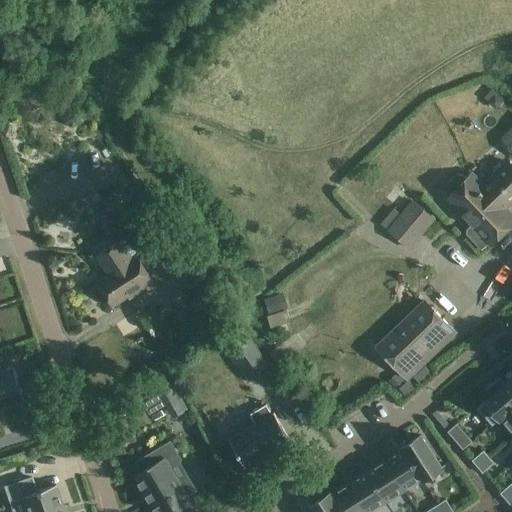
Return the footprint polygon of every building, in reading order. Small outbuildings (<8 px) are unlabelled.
[(501,102),(494,96),(488,103),(495,108),(501,102)] [(30,98),(1,107),(29,196),(45,191),(39,169),(108,148),(94,102),(37,120),(30,98)] [(511,129),(502,139),(511,148),(511,129)] [(483,185),(480,188),(485,193),(491,200),(494,196),(500,203),(503,206),(504,207),(505,208),(511,201),(511,165),(507,161),(483,185)] [(451,194),(446,198),(472,226),(466,231),(466,235),(480,249),(486,244),(488,246),(511,223),(511,215),(505,208),(504,207),(503,206),(500,203),(494,196),(491,200),(485,193),(480,188),(483,185),(472,173),(466,179),(457,175),(447,185),(451,194)] [(123,188),(104,200),(112,212),(130,201),(123,188)] [(431,222),(415,207),(411,204),(389,229),(408,247),(431,222)] [(108,275),(144,254),(134,240),(126,238),(121,241),(120,240),(96,256),(108,275)] [(144,254),(108,275),(97,282),(112,306),(128,296),(129,298),(153,283),(153,282),(160,277),(173,299),(190,288),(184,278),(194,271),(181,250),(162,262),(153,248),(144,254)] [(204,290),(191,297),(198,310),(211,302),(204,290)] [(281,295),(265,300),(270,315),(286,310),(281,295)] [(424,301),(377,347),(402,373),(449,328),(424,301)] [(231,359),(252,344),(237,323),(216,338),(231,359)] [(500,356),(496,351),(490,356),(494,361),(500,356)] [(14,367),(0,371),(0,406),(24,399),(14,367)] [(396,373),(388,380),(394,387),(402,380),(396,373)] [(499,377),(485,390),(490,396),(477,408),(492,425),(499,419),(511,407),(511,377),(505,384),(499,377)] [(168,378),(155,386),(166,404),(179,396),(168,378)] [(228,439),(246,470),(291,444),(273,413),(271,414),(266,405),(249,414),(255,424),(228,439)] [(511,407),(499,419),(511,433),(511,407)] [(456,423),(447,431),(448,432),(462,449),(472,441),(456,423)] [(441,467),(421,435),(401,448),(421,479),(441,467)] [(170,442),(136,462),(141,470),(134,475),(155,511),(174,511),(191,502),(186,495),(195,490),(186,475),(177,480),(169,466),(180,459),(170,442)] [(421,479),(403,451),(386,462),(404,490),(421,479)] [(481,452),(472,460),(482,472),(491,464),(481,452)] [(370,511),(404,490),(386,462),(349,486),(365,511),(370,511)] [(37,491),(32,477),(5,486),(10,501),(24,497),(28,511),(65,511),(56,484),(37,491)] [(511,492),(511,488),(509,485),(500,493),(505,499),(511,492)] [(365,511),(349,486),(332,496),(341,511),(365,511)] [(330,493),(310,506),(314,511),(341,511),(332,496),(330,493)] [(445,499),(432,508),(434,511),(452,511),(453,511),(445,499)]
